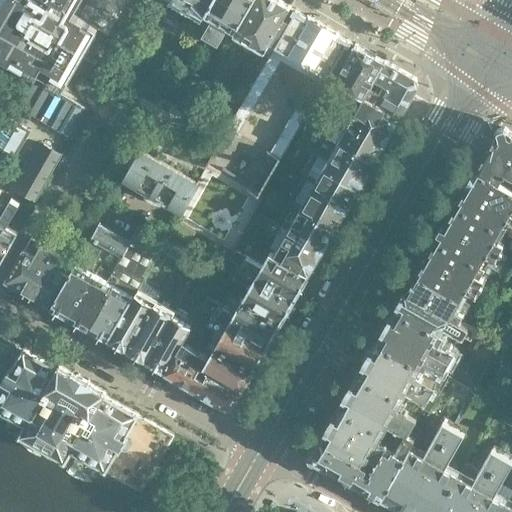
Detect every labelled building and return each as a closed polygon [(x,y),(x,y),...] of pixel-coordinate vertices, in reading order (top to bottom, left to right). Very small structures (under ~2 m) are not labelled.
[(0,0),(0,48),(1,48),(0,49),(0,55),(37,76),(40,71),(51,77),(48,83),(62,91),(77,66),(84,53),(99,27),(79,16),(88,0),(0,0)] [(206,12),(213,0),(170,0),(169,2),(201,21),(206,12)] [(237,30),(253,0),(213,0),(206,12),(216,18),(213,19),(204,33),(220,42),(228,28),(227,24),(237,30)] [(265,50),(291,6),(291,5),(282,0),(253,0),(237,30),(235,33),(265,50)] [(283,158),(330,75),(351,40),(347,38),(347,39),(338,34),(339,33),(335,30),(310,16),(308,15),(307,16),(298,11),(299,10),(295,8),(228,127),(240,134),(287,51),(318,68),(271,151),(283,158)] [(374,79),(385,60),(385,59),(355,43),(335,78),(365,95),(370,87),(374,79)] [(89,73),(96,60),(84,53),(77,66),(89,73)] [(400,115),(417,85),(416,78),(386,60),(385,60),(374,79),(382,84),(378,92),(370,87),(365,95),(400,115)] [(89,109),(61,93),(31,75),(14,103),(72,137),(89,109)] [(334,100),(332,91),(329,89),(323,100),(331,105),(334,100)] [(387,138),(400,115),(365,95),(362,101),(355,97),(345,114),(351,117),(348,122),(358,128),(361,123),(387,138)] [(387,138),(361,123),(358,128),(348,122),(351,117),(345,114),(331,105),(323,100),(310,122),(374,160),(387,138)] [(0,151),(13,158),(28,131),(7,118),(0,130),(0,151)] [(374,160),(310,122),(297,145),(315,155),(326,162),(324,165),(334,171),(335,167),(361,182),(374,160)] [(499,181),(506,170),(511,158),(511,131),(507,129),(505,129),(505,130),(501,131),(501,130),(499,131),(477,169),(499,181)] [(36,201),(61,157),(45,148),(20,192),(36,201)] [(199,183),(141,150),(126,176),(183,209),(199,183)] [(361,182),(335,167),(334,171),(324,165),(326,162),(315,155),(303,176),(349,203),(361,182)] [(296,172),(285,166),(282,171),(293,178),(296,172)] [(511,188),(499,181),(477,169),(467,186),(511,211),(511,188)] [(349,203),(303,176),(290,198),(301,205),(336,225),(349,203)] [(511,211),(467,186),(457,203),(498,227),(503,219),(511,223),(511,211)] [(0,264),(19,231),(8,225),(22,202),(13,196),(0,218),(0,196),(2,194),(0,192),(0,264)] [(493,236),(498,227),(457,203),(447,221),(501,252),(506,243),(493,236)] [(323,249),(336,225),(301,205),(287,229),(323,249)] [(501,252),(447,221),(437,238),(478,262),(483,253),(496,261),(501,252)] [(109,338),(136,291),(157,255),(99,222),(75,264),(81,268),(86,259),(89,261),(96,249),(91,246),(96,237),(122,252),(110,273),(122,280),(118,286),(115,285),(91,328),(109,338)] [(188,244),(194,233),(176,222),(170,233),(188,244)] [(309,273),(323,249),(287,229),(273,252),(309,273)] [(30,293),(55,250),(32,237),(7,280),(30,293)] [(473,271),(478,262),(437,238),(427,255),(481,287),(486,278),(473,271)] [(309,273),(273,252),(271,251),(264,264),(237,248),(231,259),(242,266),(295,296),(309,273)] [(52,305),(69,275),(58,268),(65,256),(55,250),(30,293),(52,305)] [(481,287),(427,255),(417,273),(458,297),(463,288),(476,295),(481,287)] [(73,318),(96,276),(81,268),(75,264),(69,275),(52,305),(73,318)] [(295,296),(242,266),(236,276),(250,285),(243,297),(281,320),(295,296)] [(91,328),(115,285),(118,286),(122,280),(110,273),(105,282),(96,276),(73,318),(91,328)] [(453,305),(458,297),(417,273),(407,290),(477,331),(487,313),(478,308),(470,322),(459,316),(462,310),(453,305)] [(477,331),(407,290),(397,307),(398,307),(439,331),(443,323),(472,339),(477,331)] [(128,349),(155,302),(136,291),(109,338),(128,349)] [(147,360),(174,313),(165,307),(170,300),(160,294),(155,302),(128,349),(147,360)] [(268,343),(281,320),(243,297),(236,310),(222,302),(215,313),(268,343)] [(434,339),(439,331),(398,307),(388,325),(458,365),(463,355),(434,339)] [(166,371),(177,351),(185,338),(193,323),(174,313),(147,360),(166,371)] [(268,343),(215,313),(210,322),(215,325),(210,334),(219,339),(216,344),(254,367),(268,343)] [(458,365),(388,325),(379,340),(420,363),(425,355),(453,372),(458,365)] [(491,361),(500,344),(477,331),(472,339),(468,347),(491,361)] [(134,411),(121,404),(104,393),(106,391),(103,390),(93,384),(93,383),(73,372),(72,372),(62,366),(60,365),(59,367),(29,350),(24,347),(24,348),(17,345),(18,344),(0,333),(0,408),(20,420),(20,419),(26,423),(20,434),(65,461),(72,449),(79,453),(78,453),(106,469),(107,469),(113,472),(113,473),(142,490),(174,434),(145,417),(144,418),(138,414),(139,413),(134,410),(134,411)] [(254,367),(216,344),(211,353),(185,338),(177,351),(242,388),(254,367)] [(420,363),(379,340),(378,339),(369,356),(433,393),(439,397),(444,388),(415,371),(420,363)] [(511,372),(511,350),(500,344),(491,361),(511,372)] [(242,388),(177,351),(166,371),(228,406),(232,405),(242,388)] [(433,393),(369,356),(360,373),(401,396),(421,408),(425,401),(428,402),(433,393)] [(396,405),(401,396),(360,373),(350,389),(420,429),(425,421),(396,405)] [(420,429),(350,389),(341,406),(382,429),(387,421),(407,433),(415,438),(420,429)] [(382,429),(341,406),(332,422),(384,452),(388,444),(377,437),(382,429)] [(407,509),(454,427),(441,420),(421,456),(409,449),(383,495),(399,504),(407,509)] [(384,452),(332,422),(322,439),(363,462),(367,455),(378,461),(384,452)] [(437,511),(458,477),(444,469),(465,434),(454,427),(407,509),(412,511),(437,511)] [(382,495),(383,495),(409,449),(415,438),(407,433),(397,449),(388,444),(384,452),(378,461),(374,468),(365,484),(365,485),(382,495)] [(363,462),(322,439),(322,438),(315,451),(316,457),(329,464),(365,484),(374,468),(363,462)] [(469,511),(503,456),(490,448),(470,484),(458,477),(437,511),(469,511)] [(502,511),(507,504),(493,497),(511,464),(511,460),(503,456),(469,511),(502,511)]
